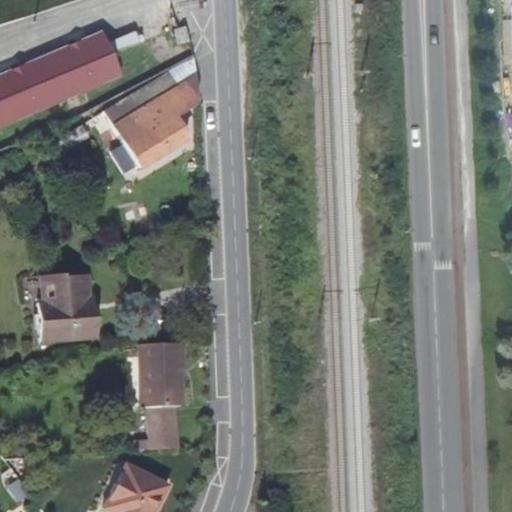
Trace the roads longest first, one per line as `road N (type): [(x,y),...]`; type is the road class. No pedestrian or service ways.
road 1 (residential): [(225,0),(243,427),(230,511)]
road 2 (tertiary): [(443,511),(421,0)]
